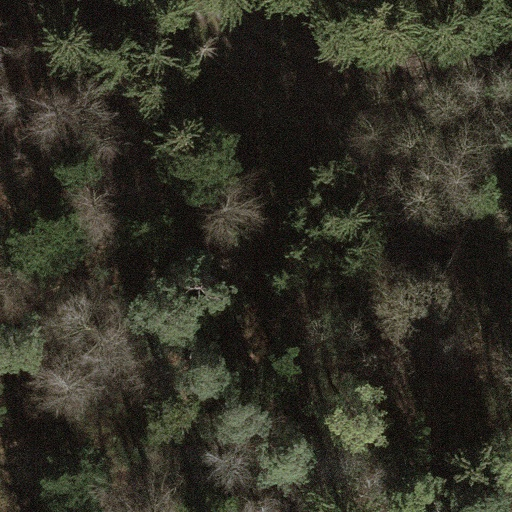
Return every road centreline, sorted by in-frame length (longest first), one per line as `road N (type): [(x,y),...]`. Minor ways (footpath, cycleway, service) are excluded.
road 1 (track): [(442,281),(381,237),(295,120),(144,0)]
road 2 (track): [(250,81),(408,57),(511,63)]
